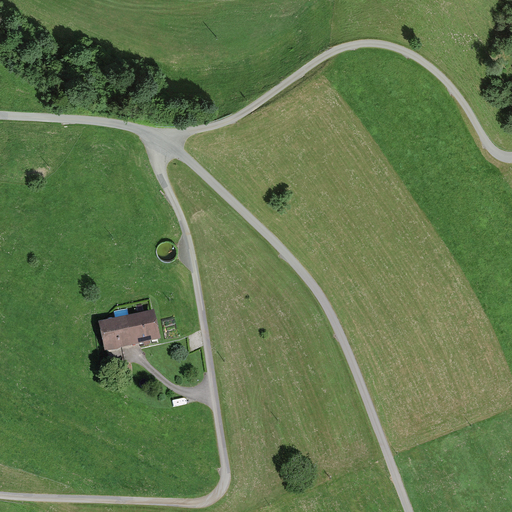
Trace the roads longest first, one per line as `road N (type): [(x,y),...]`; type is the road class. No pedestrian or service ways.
road 1 (residential): [(166,142),(158,162),(189,242),(224,482),(213,497),(190,503),(0,494)]
road 2 (unclassified): [(166,142),(313,286),(342,338),(409,511)]
road 3 (residential): [(166,142),(237,116),(330,52),(371,43),(402,50),(435,71),(492,148),(511,156)]
road 4 (unclassified): [(0,115),(114,123),(166,142)]
